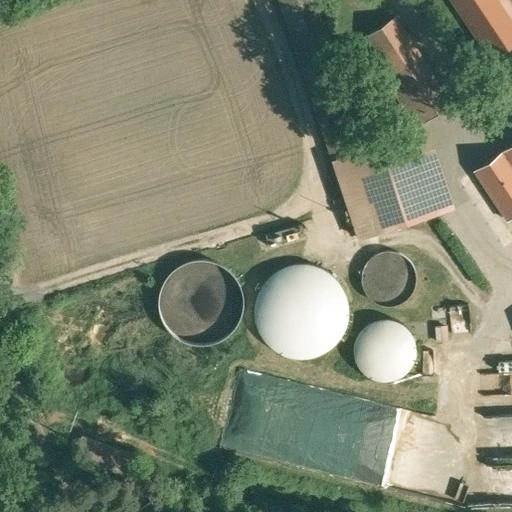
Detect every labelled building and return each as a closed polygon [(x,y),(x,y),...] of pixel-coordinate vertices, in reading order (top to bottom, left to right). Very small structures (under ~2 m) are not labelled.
[(338,65),(316,0),(281,0),(307,76),(338,65)] [(501,28),(509,41),(511,39),(511,8),(506,0),(454,0),(482,41),(501,28)] [(452,102),(396,15),(361,38),(416,125),(452,102)] [(365,149),(338,65),(307,76),(334,159),(365,149)] [(511,143),(475,169),(508,219),(511,216),(511,143)] [(417,153),(376,166),(369,147),(365,149),(334,159),(359,237),(437,212),(417,153)] [(302,223),(266,233),(269,244),(305,234),(302,223)] [(415,287),(417,277),(415,266),(408,257),(399,251),(389,249),(378,252),(369,258),(363,267),(361,278),(364,288),(370,297),(379,303),(390,305),(400,303),(409,296),(415,287)] [(167,326),(176,335),(186,341),(197,343),(209,343),(219,339),(229,333),(236,324),(242,311),(243,296),(239,283),(231,271),(219,263),(205,259),(190,260),(177,266),(167,276),(161,288),(158,301),(161,314),(167,326)] [(263,338),(275,349),(290,356),(307,358),(323,354),(336,344),(346,331),(350,315),(349,298),(342,284),(330,272),(315,265),(299,263),(283,267),(269,277),(260,290),(255,306),(257,323),(263,338)] [(414,359),(416,347),(413,335),(406,325),(396,319),(384,317),(372,319),(362,326),(356,337),(354,349),(356,360),(363,370),(373,377),(385,379),(397,376),(407,370),(414,359)] [(446,325),(437,326),(438,341),(447,340),(446,325)]
